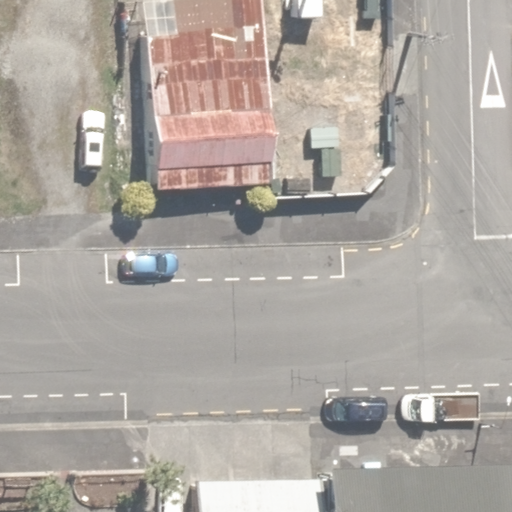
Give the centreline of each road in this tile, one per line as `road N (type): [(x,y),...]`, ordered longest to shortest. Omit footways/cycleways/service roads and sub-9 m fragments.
road 1 (tertiary): [(0,332),(483,318)]
road 2 (unclassified): [(483,318),(475,0)]
